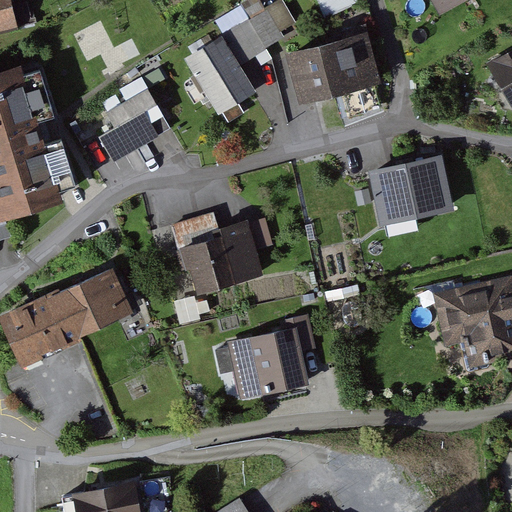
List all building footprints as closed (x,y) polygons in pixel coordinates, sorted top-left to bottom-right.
[(0,0),(0,38),(20,34),(12,0),(0,0)] [(348,0),(322,0),(328,11),(349,0),(348,0)] [(433,0),(442,15),(467,0),(433,0)] [(279,8),(236,34),(253,62),(289,40),(281,28),(288,24),(279,8)] [(376,32),(296,54),(310,103),(390,81),(376,32)] [(230,38),(193,59),(226,116),(263,95),(230,38)] [(511,55),(493,67),(511,100),(511,55)] [(32,63),(0,72),(0,173),(14,219),(74,200),(32,63)] [(150,105),(100,134),(114,158),(164,130),(150,105)] [(374,174),(384,223),(459,207),(449,158),(374,174)] [(188,237),(201,291),(267,275),(254,221),(188,237)] [(123,265),(7,319),(28,364),(144,310),(123,265)] [(476,372),(511,363),(511,279),(431,298),(443,347),(469,341),(476,372)] [(303,327),(234,343),(248,404),(317,388),(303,327)] [(147,511),(142,482),(69,494),(71,511),(147,511)] [(255,511),(248,500),(228,511),(255,511)]
